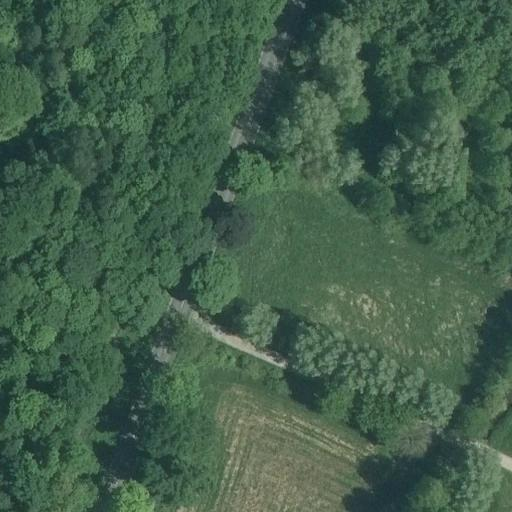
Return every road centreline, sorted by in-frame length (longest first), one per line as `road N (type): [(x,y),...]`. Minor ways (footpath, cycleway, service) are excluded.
road 1 (unclassified): [(184,313),(511,467)]
road 2 (secondary): [(184,313),(296,0)]
road 3 (secondary): [(110,511),(184,313)]
